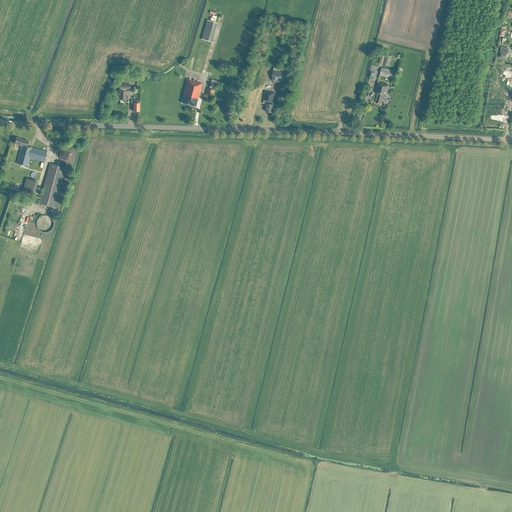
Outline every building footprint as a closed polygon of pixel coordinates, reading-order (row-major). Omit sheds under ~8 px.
[(211,42),(217,23),(207,20),(201,39),(211,42)] [(506,59),(507,51),(508,48),(501,46),(499,57),(506,59)] [(389,66),(392,56),(385,54),(382,64),(389,66)] [(281,81),(283,68),(273,67),(271,80),(281,81)] [(393,79),(395,71),(382,68),(379,75),(393,79)] [(198,99),(199,96),(202,84),(198,83),(198,82),(187,79),(181,102),(182,103),(194,106),(195,106),(197,99),(198,99)] [(208,89),(214,90),(215,85),(220,86),(221,82),(211,79),(208,89)] [(386,95),(389,86),(386,85),(386,84),(377,82),(375,92),(377,93),(375,101),(377,101),(376,102),(380,103),(382,98),(383,99),(384,95),(386,95)] [(273,102),(275,93),(265,91),(265,94),(264,94),(263,100),(264,100),(263,103),(267,104),(266,112),(271,112),(273,105),(272,105),(273,102)] [(44,162),(46,151),(26,146),(28,141),(20,139),(21,138),(16,137),(14,144),(21,146),(17,163),(23,165),(28,166),(29,162),(32,163),(33,161),(36,162),(37,160),(44,162)] [(54,207),(65,168),(49,163),(39,203),(54,207)] [(36,193),(39,180),(27,177),(24,191),(36,193)]
